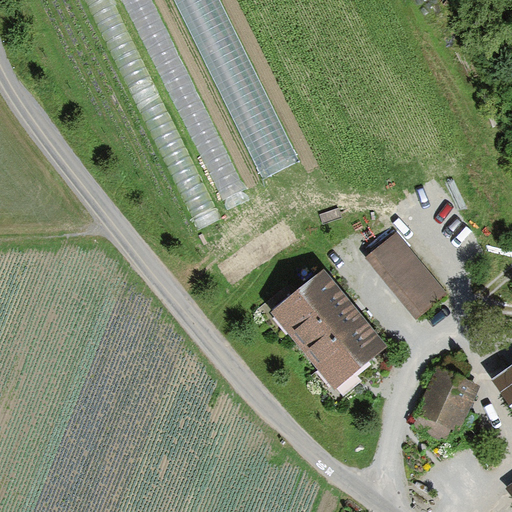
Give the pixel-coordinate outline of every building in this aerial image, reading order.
[(395,237),(367,260),(416,322),(445,299),(395,237)] [(324,277),(273,319),(337,396),(387,354),(324,277)] [(479,386),(438,369),(417,418),(458,435),(479,386)] [(511,373),(493,387),(511,412),(511,373)] [(194,393),(173,436),(190,444),(211,401),(194,393)] [(219,511),(244,511),(254,485),(232,477),(219,511)]
